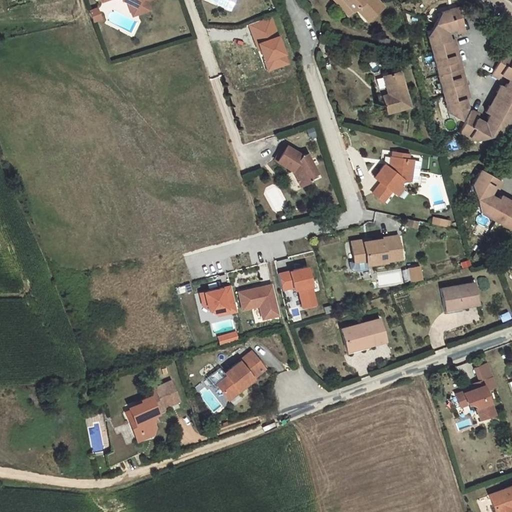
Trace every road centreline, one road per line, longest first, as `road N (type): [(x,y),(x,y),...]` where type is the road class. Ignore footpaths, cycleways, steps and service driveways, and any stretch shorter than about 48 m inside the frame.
road 1 (residential): [(192,269),(347,226),(352,212),(283,0)]
road 2 (residential): [(295,398),(315,415),(511,343)]
road 3 (unknown): [(511,117),(480,94),(461,14)]
